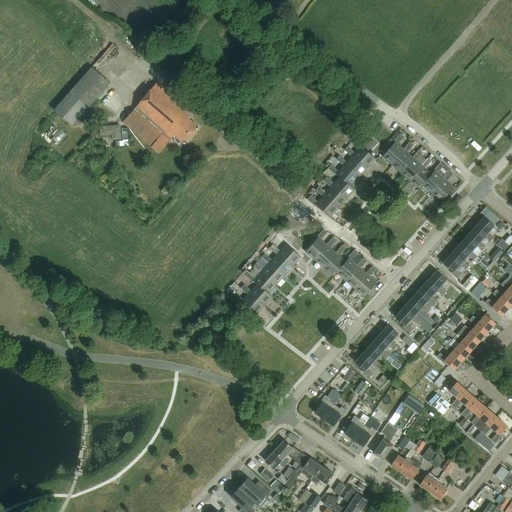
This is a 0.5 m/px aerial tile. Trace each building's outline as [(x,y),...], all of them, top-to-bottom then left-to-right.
[(72,127),(111,83),(92,67),(53,110),(72,127)] [(199,126),(189,118),(191,115),(184,109),(187,107),(158,81),(123,121),(152,146),(163,133),(171,139),(175,134),(185,142),(199,126)] [(121,139),(120,125),(101,127),(101,135),(113,134),(113,140),(121,139)] [(396,142),(383,156),(392,163),(405,149),(404,148),(398,143),(405,136),(401,133),(394,140),(396,142)] [(405,149),(392,163),(401,171),(414,157),(413,156),(407,151),(414,144),(410,141),(404,148),(405,149)] [(348,145),(345,149),(352,155),(353,154),(367,167),(376,158),(361,145),(355,152),(348,145)] [(414,157),(401,171),(410,180),(423,166),(422,165),(416,160),(423,152),(419,149),(413,156),(414,157)] [(340,154),(337,158),(344,164),(345,163),(359,176),(367,167),(353,154),(352,155),(347,161),(340,154)] [(428,158),(422,165),(423,166),(410,180),(420,188),(423,185),(423,184),(432,174),(432,173),(425,168),(432,161),(428,158)] [(432,174),(423,184),(423,185),(431,192),(444,177),(443,177),(438,172),(444,165),(440,161),(434,169),(435,170),(432,173),(432,174)] [(332,164),(328,167),(336,174),(337,173),(340,176),(341,176),(351,185),(352,185),(359,176),(345,163),(344,164),(339,170),(332,164)] [(444,177),(431,192),(442,201),(455,187),(447,180),(454,173),(450,170),(443,177),(444,177)] [(327,176),(324,180),(331,186),(332,185),(347,198),(356,188),(352,185),(351,185),(341,176),(340,176),(334,183),(327,176)] [(319,185),(316,189),(323,196),(324,195),(339,208),(347,198),(332,185),(331,186),(326,192),(319,185)] [(311,195),(308,198),(316,205),(317,204),(331,217),(339,208),(324,195),(323,196),(318,201),(311,195)] [(485,216),(476,225),(487,234),(485,236),(491,241),(494,237),(489,232),(495,225),(485,216)] [(476,225),(468,234),(479,243),(477,245),(483,250),(486,247),(480,242),(485,236),(487,234),(476,225)] [(320,237),(307,251),(316,259),(328,244),(322,239),(328,232),(325,228),(318,235),(320,237)] [(468,234),(460,244),(470,253),(469,254),(475,259),(478,256),(472,251),(477,245),(479,243),(468,234)] [(328,244),(316,259),(325,267),(338,253),(337,252),(331,247),(338,239),(334,236),(328,244)] [(270,248),(277,254),(278,253),(293,266),(302,257),(287,243),(280,251),(273,244),(270,248)] [(338,253),(325,267),(335,276),(338,272),(347,261),(340,255),(347,248),(343,244),(337,252),(338,253)] [(464,260),(469,254),(470,253),(460,244),(452,253),(462,262),(461,263),(467,268),(470,265),(464,260)] [(347,261),(338,272),(346,279),(359,265),(358,264),(353,259),(359,252),(355,249),(348,257),(350,258),(347,261)] [(265,253),(262,257),(269,264),(270,262),(285,275),(293,266),(278,253),(277,254),(272,260),(265,253)] [(452,253),(444,262),(453,271),(452,272),(459,278),(462,274),(455,269),(461,263),(462,262),(452,253)] [(359,265),(346,279),(355,288),(368,273),(367,272),(361,267),(368,260),(364,257),(358,264),(359,265)] [(482,258),(478,263),(485,269),(489,265),(482,258)] [(257,262),(254,266),(255,267),(261,273),(262,271),(277,285),(285,275),(270,262),(269,264),(264,269),(257,262)] [(368,273),(355,288),(365,296),(378,282),(371,276),(377,269),(374,265),(367,272),(368,273)] [(249,272),(246,275),(253,282),(254,281),(258,284),(269,294),(277,285),(262,271),(261,273),(255,267),(250,273),(249,272)] [(437,270),(429,280),(438,288),(437,290),(443,296),(446,292),(440,286),(447,279),(437,270)] [(2,278),(0,282),(0,318),(16,326),(32,293),(2,278)] [(468,290),(475,283),(469,278),(463,285),(468,290)] [(438,288),(429,280),(420,289),(430,298),(428,300),(434,305),(435,304),(438,301),(432,296),(437,290),(438,288)] [(505,281),(502,284),(508,289),(509,288),(511,290),(511,285),(511,286),(505,281)] [(244,284),(241,288),(248,294),(249,293),(264,306),(272,297),(269,294),(258,284),(252,290),(244,284)] [(478,284),(471,292),(478,298),(484,290),(478,284)] [(497,290),(494,293),(500,299),(501,297),(511,306),(511,305),(511,290),(509,288),(508,289),(503,295),(497,290)] [(420,289),(412,298),(422,307),(420,309),(426,314),(430,310),(423,305),(428,300),(430,298),(420,289)] [(236,293),(233,297),(241,304),(242,303),(255,316),(264,306),(249,293),(248,294),(243,300),(236,293)] [(489,299),(486,303),(492,308),(493,307),(503,315),(511,306),(501,297),(500,299),(495,305),(489,299)] [(412,298),(404,307),(414,316),(412,318),(418,323),(422,319),(415,314),(420,309),(422,307),(412,298)] [(407,324),(412,318),(414,316),(404,307),(396,316),(406,325),(404,327),(410,333),(413,329),(407,324)] [(474,316),(471,320),(476,325),(478,324),(488,333),(496,323),(486,314),(480,322),(474,316)] [(395,349),(398,345),(392,340),(399,333),(389,324),(381,334),(390,342),(389,344),(395,349)] [(479,342),(488,333),(478,324),(476,325),(471,331),(465,326),(462,329),(468,334),(469,333),(479,342)] [(446,332),(454,338),(457,335),(450,328),(446,332)] [(457,335),(454,338),(460,344),(461,342),(471,351),(479,342),(469,333),(468,334),(463,340),(457,335)] [(384,349),(389,344),(390,342),(381,334),(372,343),(382,352),(381,353),(387,358),(390,355),(384,349)] [(449,344),(446,348),(452,353),(453,352),(463,360),(471,351),(461,342),(460,344),(455,349),(449,344)] [(372,343),(364,352),(374,361),(373,362),(379,367),(382,364),(376,359),(381,353),(382,352),(372,343)] [(364,352),(356,362),(366,371),(364,372),(370,377),(374,374),(368,368),(373,362),(374,361),(364,352)] [(440,353),(437,357),(444,362),(445,361),(455,369),(463,360),(453,352),(452,353),(446,359),(440,353)] [(398,369),(401,365),(395,359),(392,363),(398,369)] [(349,383),(355,373),(349,369),(343,378),(349,383)] [(382,384),(388,378),(383,374),(378,381),(382,384)] [(439,386),(446,377),(442,374),(434,382),(439,386)] [(362,395),(369,385),(363,380),(355,391),(362,395)] [(457,382),(449,390),(458,397),(451,405),(456,408),(462,401),(460,399),(467,391),(457,382)] [(470,408),(477,399),(467,391),(460,399),(462,401),(468,406),(461,413),(466,417),(470,412),(472,410),(470,408)] [(325,419),(335,404),(329,400),(330,398),(322,393),(318,398),(323,401),(315,412),(325,419)] [(470,408),(472,410),(478,415),(472,422),(476,426),(482,419),(480,417),(488,408),(477,399),(470,408)] [(335,404),(325,419),(335,425),(342,415),(343,416),(347,410),(342,406),(340,408),(335,404)] [(480,417),(482,419),(488,424),(482,431),(486,434),(492,427),(490,425),(498,417),(488,408),(480,417)] [(382,418),(387,422),(391,415),(386,412),(382,418)] [(463,426),(473,415),(470,412),(466,417),(460,423),(463,426)] [(355,439),(364,425),(359,421),(360,419),(355,416),(351,421),(352,422),(345,433),(355,439)] [(490,425),(492,427),(498,432),(492,439),(496,443),(503,436),(501,434),(508,426),(498,417),(490,425)] [(399,429),(393,426),(388,422),(382,432),(386,435),(374,452),(384,459),(394,445),(390,442),(399,429)] [(364,425),(355,439),(365,446),(372,436),(377,430),(371,427),(370,429),(364,425)] [(486,434),(482,431),(474,439),(479,443),(486,434)] [(402,471),(413,456),(416,451),(419,452),(422,447),(417,444),(416,445),(409,441),(410,439),(405,436),(399,446),(404,449),(405,447),(410,450),(404,459),(398,455),(392,464),(402,471)] [(417,444),(422,447),(426,442),(420,438),(417,444)] [(293,448),(284,440),(275,450),(283,458),(288,453),(291,456),(290,458),(295,462),(296,459),(297,459),(302,452),(294,447),(293,448)] [(429,462),(436,452),(429,447),(422,457),(429,462)] [(283,458),(275,450),(265,461),(274,468),(278,463),(283,468),(288,463),(283,458)] [(315,476),(322,466),(302,452),(297,459),(300,462),(296,469),(295,470),(293,472),(285,485),(290,488),(301,472),(311,479),(314,475),(315,476)] [(444,459),(438,454),(430,463),(437,468),(444,459)] [(412,479),(419,469),(417,468),(422,462),(413,456),(402,471),(412,479)] [(446,464),(451,467),(455,462),(449,458),(446,464)] [(296,469),(300,462),(297,459),(292,467),(296,469)] [(448,472),(451,467),(446,464),(442,469),(448,472)] [(290,466),(283,475),(288,479),(294,470),(290,466)] [(326,484),(333,473),(322,466),(315,476),(314,475),(311,479),(310,480),(317,484),(321,480),(326,484)] [(269,483),(274,477),(265,469),(260,474),(269,483)] [(511,482),(511,473),(509,472),(502,481),(509,486),(511,482)] [(288,480),(281,474),(278,478),(284,484),(288,480)] [(431,491),(439,479),(435,476),(434,479),(427,475),(421,484),(431,491)] [(240,488),(254,501),(262,492),(267,496),(271,492),(262,483),(258,488),(248,479),(240,488)] [(441,498),(447,489),(441,484),(443,481),(439,479),(431,491),(441,498)] [(280,494),(285,488),(276,480),(271,485),(280,494)] [(346,486),(340,482),(334,492),(340,496),(346,486)] [(351,486),(348,491),(355,496),(350,503),(360,510),(367,500),(361,496),(362,494),(351,486)] [(254,501),(240,488),(232,497),(243,507),(239,511),(253,511),(256,510),(253,508),(257,503),(254,501)] [(315,507),(322,497),(313,492),(307,501),(315,507)] [(495,501),(499,503),(504,496),(500,494),(495,501)] [(329,496),(325,501),(335,508),(337,505),(336,504),(336,503),(339,499),(335,496),(329,496)] [(496,511),(499,509),(502,511),(509,500),(504,497),(504,496),(499,503),(496,507),(490,502),(482,511),(481,511),(496,511)] [(325,501),(324,504),(334,510),(335,508),(325,501)] [(301,511),(312,511),(315,508),(307,503),(301,511)] [(337,505),(335,508),(341,511),(358,511),(360,510),(350,503),(347,508),(344,506),(343,508),(338,504),(337,505)]
